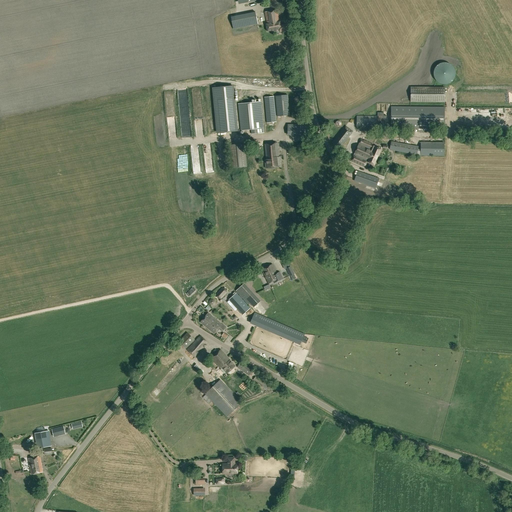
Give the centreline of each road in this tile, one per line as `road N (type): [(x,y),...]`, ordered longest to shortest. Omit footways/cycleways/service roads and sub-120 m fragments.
road 1 (unclassified): [(185,320),(218,283),(286,245),(331,186),(332,155),(314,121),(302,0)]
road 2 (unclassified): [(511,479),(352,423),(278,378)]
road 3 (unclassified): [(36,511),(185,320)]
